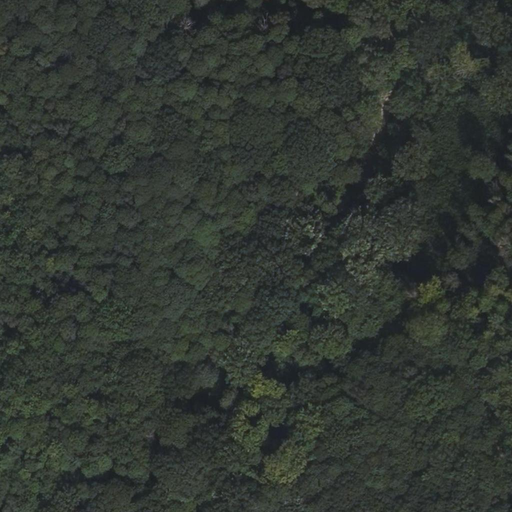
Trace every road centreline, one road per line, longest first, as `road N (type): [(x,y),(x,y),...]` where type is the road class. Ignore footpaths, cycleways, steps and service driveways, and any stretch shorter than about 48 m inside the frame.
road 1 (track): [(0,490),(37,498),(245,414),(511,262)]
road 2 (track): [(198,511),(368,176),(390,99)]
road 3 (track): [(445,298),(511,476)]
